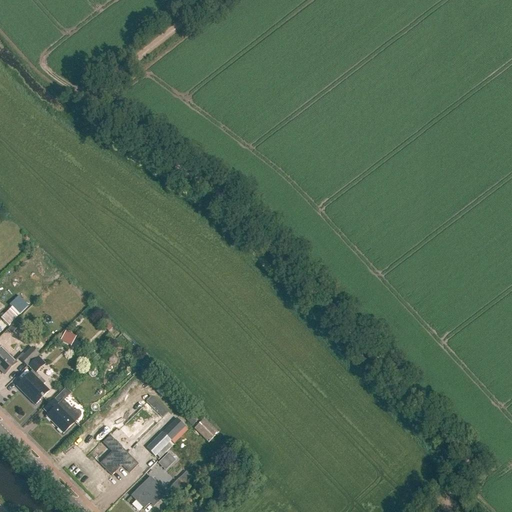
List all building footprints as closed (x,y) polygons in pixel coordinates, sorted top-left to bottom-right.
[(12,308),(1,319),(8,327),(20,316),(12,308)] [(70,345),(73,338),(65,333),(61,340),(70,345)] [(0,370),(4,375),(15,363),(0,347),(0,370)] [(27,367),(38,355),(32,348),(20,360),(27,367)] [(41,397),(47,391),(42,386),(44,384),(35,374),(44,364),(38,358),(28,367),(32,371),(16,387),(34,406),(42,398),(41,397)] [(63,434),(74,423),(79,418),(79,416),(79,413),(78,411),(75,412),(73,412),(62,401),(70,394),(65,389),(54,400),(44,411),(48,415),(46,417),(63,434)] [(192,427),(198,421),(190,413),(184,419),(192,427)] [(208,444),(218,434),(204,420),(194,430),(208,444)] [(155,458),(184,429),(177,423),(164,435),(162,433),(146,449),(155,458)] [(129,474),(137,465),(109,437),(103,444),(112,453),(100,465),(111,476),(121,466),(129,474)] [(174,457),(167,464),(174,471),(181,463),(174,457)] [(161,480),(169,472),(165,467),(156,475),(161,480)] [(175,497),(192,480),(185,473),(169,490),(175,497)] [(166,495),(150,479),(131,497),(143,509),(149,504),(153,508),(166,495)]
